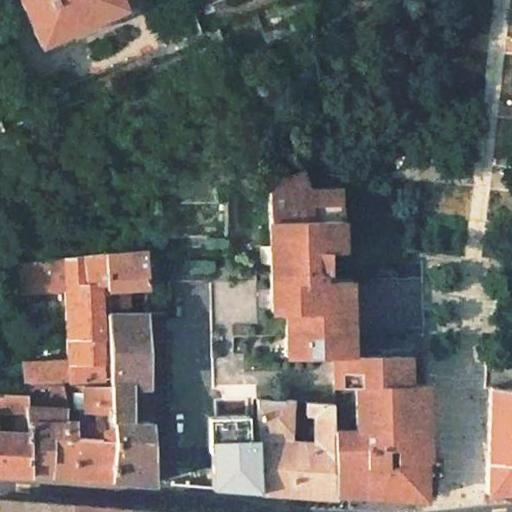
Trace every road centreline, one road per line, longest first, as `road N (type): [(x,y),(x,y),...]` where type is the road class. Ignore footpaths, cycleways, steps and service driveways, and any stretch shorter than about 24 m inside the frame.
road 1 (tertiary): [(191,511),(187,0)]
road 2 (residential): [(262,511),(228,502),(0,487)]
